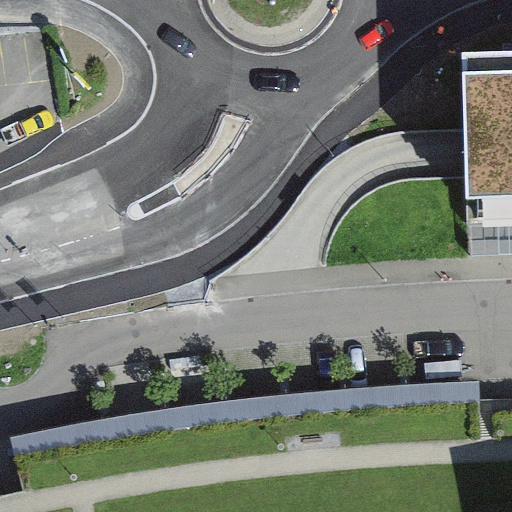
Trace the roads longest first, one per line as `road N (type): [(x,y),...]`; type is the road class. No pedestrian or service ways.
road 1 (residential): [(511,310),(266,335),(0,391)]
road 2 (unclassified): [(0,256),(164,200),(206,169),(248,85)]
road 3 (secondary): [(248,85),(274,88),(323,74),(360,39),(376,0)]
road 4 (secondary): [(165,0),(179,38),(198,60),(248,85)]
